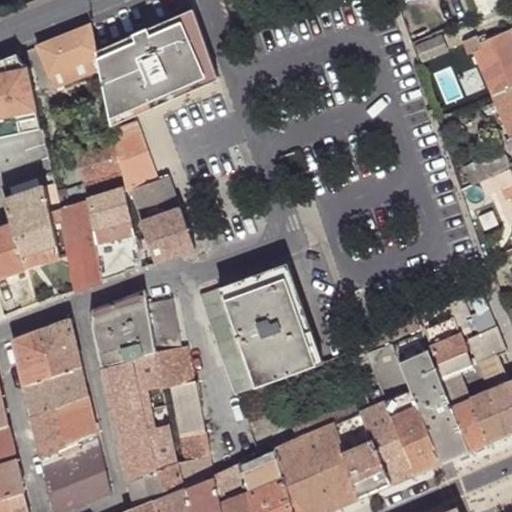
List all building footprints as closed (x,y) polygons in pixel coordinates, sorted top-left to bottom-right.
[(499,0),(468,0),(475,16),(502,4),(499,0)] [(157,106),(218,79),(219,79),(194,9),(97,52),(98,57),(101,69),(113,126),(157,106)] [(98,57),(97,52),(91,23),(39,45),(51,77),(98,57)] [(477,36),(463,42),(469,55),(474,52),(493,95),(511,86),(511,40),(508,32),(481,44),(477,36)] [(441,37),(418,48),(424,62),(447,52),(441,37)] [(3,60),(0,61),(0,137),(43,129),(30,66),(30,65),(27,64),(25,62),(24,60),(23,59),(22,56),(21,53),(3,60)] [(98,57),(51,77),(55,88),(101,69),(98,57)] [(511,86),(493,95),(511,137),(511,138),(507,140),(511,152),(511,86)] [(138,121),(114,130),(116,138),(126,187),(127,191),(131,190),(159,180),(138,121)] [(126,187),(116,138),(74,152),(84,184),(89,199),(126,187)] [(511,169),(503,150),(464,166),(472,185),(511,169)] [(511,185),(511,171),(511,169),(472,185),(479,200),(503,189),(511,185)] [(131,190),(158,263),(196,248),(170,176),(159,180),(131,190)] [(89,199),(84,184),(58,193),(62,208),(87,200),(89,199)] [(51,211),(48,196),(46,185),(6,199),(13,223),(29,269),(62,259),(54,226),(65,223),(62,208),(51,211)] [(511,185),(503,189),(508,200),(502,202),(511,226),(511,185)] [(103,282),(143,267),(127,191),(126,187),(89,199),(87,200),(103,282)] [(62,208),(58,193),(48,196),(51,211),(62,208)] [(77,291),(103,282),(87,200),(62,208),(65,223),(77,291)] [(0,278),(29,269),(13,223),(7,225),(0,227),(0,278)] [(289,262),(221,288),(256,387),(325,362),(289,262)] [(221,288),(212,291),(202,294),(237,394),(240,393),(256,387),(221,288)] [(95,328),(104,368),(158,352),(149,303),(146,290),(96,309),(95,328)] [(455,317),(463,336),(474,331),(468,317),(472,316),(464,297),(449,303),(455,317)] [(175,298),(149,303),(158,352),(164,386),(165,389),(174,387),(186,461),(180,462),(186,489),(216,476),(197,381),(195,381),(188,345),(183,347),(175,298)] [(423,328),(418,317),(347,341),(351,352),(353,355),(393,340),(423,328)] [(435,358),(443,380),(461,372),(475,365),(463,336),(455,317),(426,329),(437,357),(435,358)] [(42,330),(55,376),(83,367),(72,319),(42,330)] [(508,435),(511,433),(511,382),(501,354),(511,348),(511,337),(505,323),(469,339),(480,363),(482,363),(508,435)] [(393,340),(394,343),(414,390),(444,463),(472,451),(443,380),(435,358),(423,328),(393,340)] [(15,340),(27,387),(55,376),(42,330),(15,340)] [(363,384),(372,407),(389,400),(371,357),(370,353),(394,343),(393,340),(353,355),(363,384)] [(414,390),(394,343),(370,353),(371,357),(389,400),(414,390)] [(511,348),(501,354),(511,382),(511,348)] [(127,467),(130,482),(180,462),(173,432),(159,435),(157,426),(150,389),(164,386),(158,352),(104,368),(122,446),(127,467)] [(461,372),(490,443),(508,435),(482,363),(480,363),(475,365),(461,372)] [(55,376),(27,387),(34,417),(90,395),(83,367),(55,376)] [(443,380),(472,451),(490,443),(461,372),(443,380)] [(285,476),(295,511),(328,511),(359,499),(333,424),(363,412),(372,407),(363,384),(290,416),(300,438),(277,449),(285,476)] [(0,428),(11,425),(2,390),(0,390),(0,428)] [(444,463),(414,390),(389,400),(418,474),(444,463)] [(90,395),(34,417),(44,458),(99,436),(90,395)] [(418,474),(389,400),(372,407),(363,412),(393,485),(418,474)] [(333,424),(359,499),(393,485),(363,412),(333,424)] [(0,463),(18,458),(11,425),(0,428),(0,463)] [(99,436),(44,458),(55,511),(62,511),(112,492),(99,436)] [(249,488),(250,490),(285,476),(277,449),(243,465),(249,488)] [(18,458),(0,463),(0,500),(27,492),(18,458)] [(130,482),(137,509),(157,501),(186,489),(180,462),(130,482)] [(216,476),(186,489),(191,511),(225,511),(223,502),(222,500),(249,488),(243,465),(216,476)] [(295,511),(285,476),(250,490),(255,511),(295,511)] [(157,501),(160,511),(191,511),(186,489),(157,501)] [(223,502),(225,511),(255,511),(250,490),(223,502)] [(31,511),(27,492),(0,500),(0,511),(31,511)] [(137,509),(130,511),(160,511),(157,501),(137,509)]
